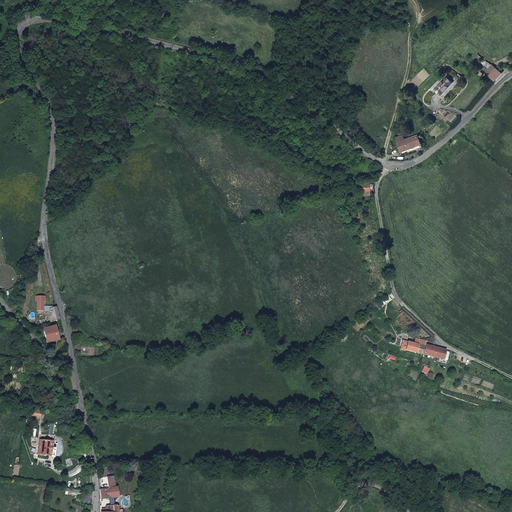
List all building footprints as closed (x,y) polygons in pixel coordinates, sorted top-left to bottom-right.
[(489,75),(496,67),(492,64),(485,72),(489,75)] [(501,72),(496,67),(489,75),(494,80),(501,72)] [(442,93),(454,82),(448,77),(437,88),(442,93)] [(423,145),(420,136),(406,141),(404,136),(397,139),(401,152),(423,145)] [(50,321),(58,319),(54,302),(49,302),(48,300),(40,300),(42,307),(44,306),(45,310),(47,309),(50,321)] [(44,328),(47,342),(57,340),(54,326),(44,328)] [(404,350),(422,355),(425,346),(424,345),(414,343),(406,341),(405,341),(404,350)] [(444,353),(445,349),(425,344),(425,346),(422,355),(443,359),(443,358),(445,358),(446,354),(444,353)] [(430,369),(424,366),(421,371),(427,375),(430,369)] [(50,446),(50,441),(39,440),(37,454),(53,456),(54,447),(50,446)] [(107,478),(109,489),(113,488),(116,488),(113,477),(107,478)] [(109,489),(100,490),(101,498),(114,497),(113,488),(109,489)] [(112,511),(118,511),(117,503),(111,503),(111,505),(106,505),(105,508),(108,509),(112,510),(112,511)]
